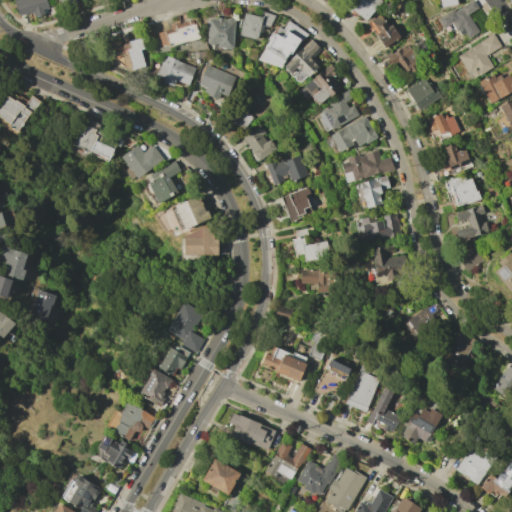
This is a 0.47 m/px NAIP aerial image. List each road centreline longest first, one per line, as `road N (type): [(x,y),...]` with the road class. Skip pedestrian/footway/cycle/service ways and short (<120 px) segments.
road 1 (tertiary): [(144,511),(254,324),(264,284),(262,233),(243,183),(215,142),(0,23)]
road 2 (tertiary): [(0,51),(183,142),(221,182),(239,226),(242,281),(227,331),(124,511)]
road 3 (residential): [(177,1),(260,1),(311,23),(333,43),(392,134),(435,282),(474,326),(511,350)]
road 4 (residential): [(511,330),(463,293),(450,271),(409,128),(337,24),(307,0),(177,1)]
road 5 (residential): [(220,385),(383,456),(474,511)]
road 6 (residential): [(35,49),(177,1)]
